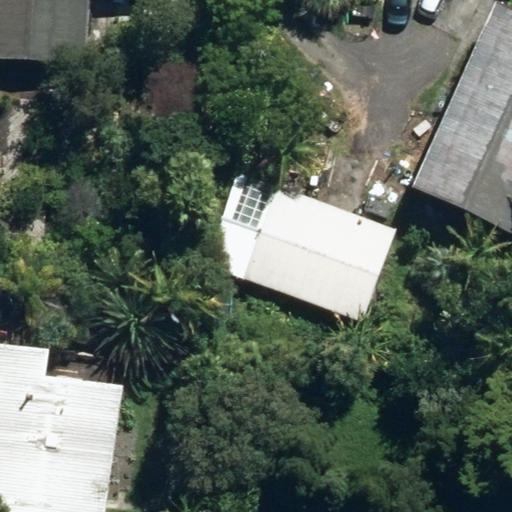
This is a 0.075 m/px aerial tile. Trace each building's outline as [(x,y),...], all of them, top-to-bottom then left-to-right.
[(0,0),(0,61),(100,67),(104,0),(0,0)] [(122,0),(121,16),(153,18),(154,0),(122,0)] [(496,0),(415,183),(511,227),(511,6),(497,0),(496,0)] [(0,197),(5,199),(9,159),(0,157),(0,197)] [(213,273),(371,331),(405,240),(248,181),(213,273)] [(0,511),(119,511),(136,401),(59,389),(63,364),(0,354),(0,511)]
